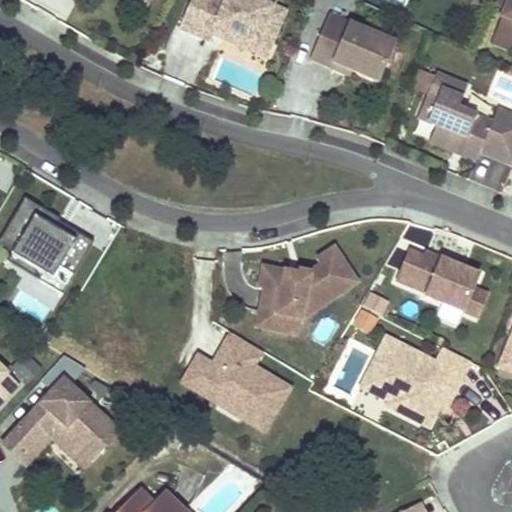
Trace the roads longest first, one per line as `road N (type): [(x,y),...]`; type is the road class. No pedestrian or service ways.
road 1 (residential): [(422,195),(351,161),(156,103),(0,19)]
road 2 (residential): [(0,123),(118,194),(190,220),(263,219),(333,200),(422,195)]
